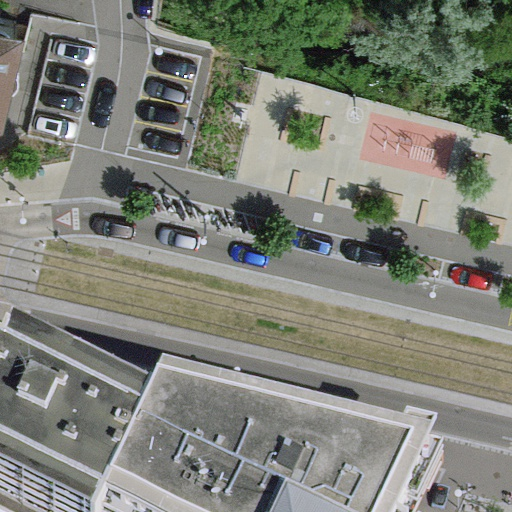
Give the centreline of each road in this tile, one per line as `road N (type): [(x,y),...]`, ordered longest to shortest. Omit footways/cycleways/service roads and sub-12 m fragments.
road 1 (secondary): [(0,314),(511,433)]
road 2 (secondary): [(511,315),(97,219),(0,223)]
